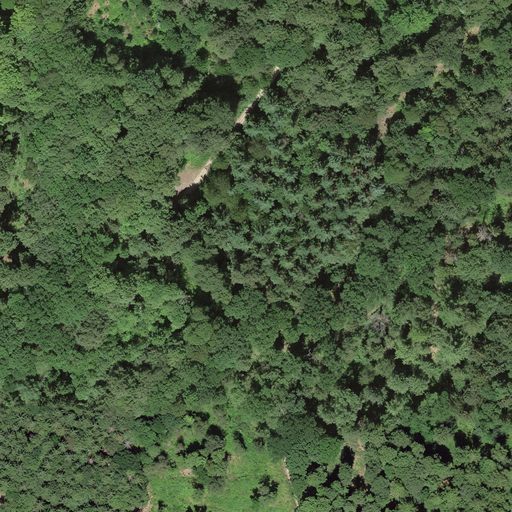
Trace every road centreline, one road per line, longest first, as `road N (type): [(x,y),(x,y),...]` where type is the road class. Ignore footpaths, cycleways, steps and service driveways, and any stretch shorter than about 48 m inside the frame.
road 1 (track): [(328,0),(193,188),(157,217),(113,224)]
road 2 (track): [(113,224),(73,214),(45,184),(26,91),(25,0)]
